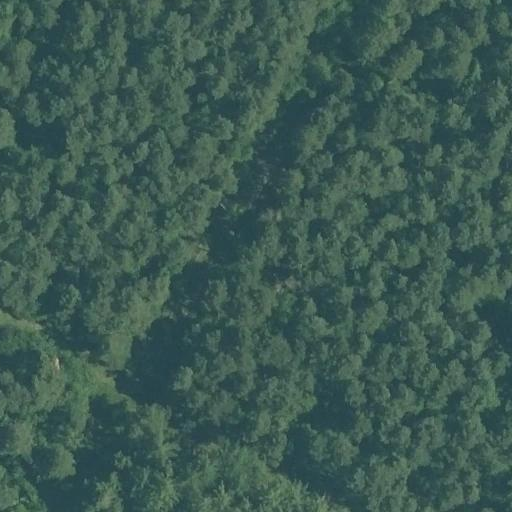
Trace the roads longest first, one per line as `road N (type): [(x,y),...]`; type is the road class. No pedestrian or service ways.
road 1 (track): [(0,339),(332,511)]
road 2 (track): [(67,511),(124,405)]
